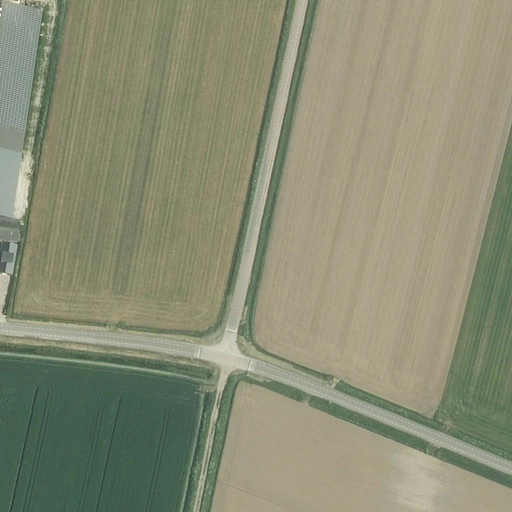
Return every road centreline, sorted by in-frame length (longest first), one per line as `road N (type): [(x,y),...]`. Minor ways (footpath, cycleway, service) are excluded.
road 1 (unclassified): [(224,353),(302,0)]
road 2 (tertiary): [(511,469),(224,353)]
road 3 (tertiary): [(224,353),(0,326)]
